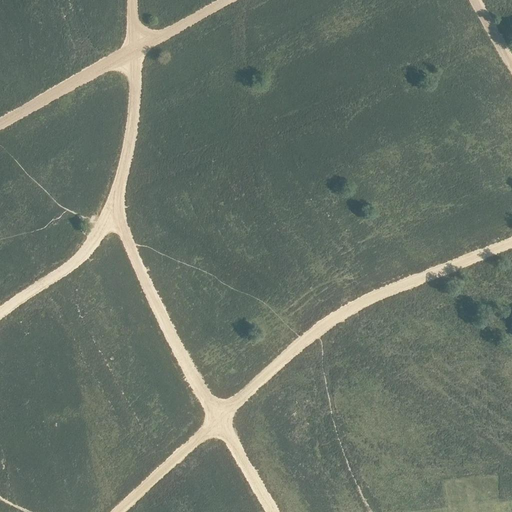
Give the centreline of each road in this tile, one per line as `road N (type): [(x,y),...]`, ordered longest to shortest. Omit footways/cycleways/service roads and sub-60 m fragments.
road 1 (track): [(121,511),(216,420),(154,313),(113,206),(67,265),(0,312)]
road 2 (track): [(511,241),(363,300),(216,420),(272,511)]
road 3 (track): [(0,125),(133,49),(113,206)]
road 4 (track): [(224,0),(133,49),(132,0)]
